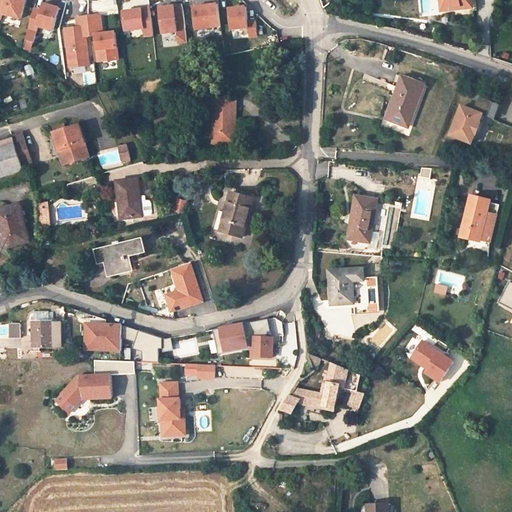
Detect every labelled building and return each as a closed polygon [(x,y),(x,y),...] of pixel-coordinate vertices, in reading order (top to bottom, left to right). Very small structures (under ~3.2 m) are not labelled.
[(0,0),(0,17),(2,18),(4,13),(22,18),(26,0),(0,0)] [(471,0),(440,0),(442,10),(454,9),(454,6),(472,5),(471,0)] [(54,28),(60,6),(45,1),(43,8),(35,6),(26,38),(35,40),(39,24),(54,28)] [(180,43),(188,42),(184,5),(161,8),(164,34),(178,32),(180,43)] [(210,5),(194,7),(197,30),(221,27),(219,9),(211,10),(210,5)] [(126,31),(144,29),(145,36),(154,35),(150,7),(142,8),(142,10),(133,11),(124,12),(126,31)] [(247,8),(229,10),(232,30),(249,28),(250,38),(258,37),(256,21),(249,22),(247,8)] [(78,27),(65,29),(70,67),(90,65),(86,36),(96,35),(99,62),(119,59),(116,32),(103,34),(101,15),(77,18),(78,27)] [(40,29),(38,35),(50,38),(52,32),(40,29)] [(29,77),(36,74),(32,64),(25,67),(29,77)] [(404,76),(398,92),(388,118),(391,119),(407,125),(410,126),(425,84),(404,76)] [(465,106),(455,135),(476,143),(479,134),(480,134),(484,124),(483,123),(486,115),(492,116),(497,102),(483,96),(477,111),(465,106)] [(237,99),(215,99),(213,142),(232,143),(232,125),(236,125),(237,99)] [(497,102),(492,116),(498,119),(504,104),(497,102)] [(407,125),(391,119),(389,126),(404,132),(407,125)] [(66,123),(53,127),(55,133),(67,129),(66,123)] [(67,129),(55,133),(60,151),(68,149),(72,163),(91,157),(81,125),(67,129)] [(143,131),(136,135),(140,143),(148,140),(143,131)] [(0,177),(25,170),(22,161),(30,159),(22,132),(13,135),(14,136),(16,144),(0,149),(0,177)] [(0,149),(16,144),(14,136),(0,140),(0,149)] [(128,145),(120,147),(124,161),(132,159),(128,145)] [(68,149),(60,151),(64,166),(72,163),(68,149)] [(30,159),(22,161),(25,170),(33,167),(30,159)] [(434,169),(422,169),(421,177),(432,179),(434,169)] [(139,179),(117,181),(121,219),(143,216),(142,202),(138,202),(138,197),(141,196),(139,179)] [(204,185),(196,183),(194,193),(201,195),(204,185)] [(233,188),(231,192),(254,199),(255,194),(233,188)] [(254,199),(231,192),(220,231),(243,237),(254,199)] [(379,200),(357,196),(350,238),(371,241),(372,242),(374,231),(379,200)] [(492,200),(471,196),(462,236),(482,240),(489,211),(492,200)] [(185,215),(188,202),(178,199),(175,212),(185,215)] [(21,204),(0,209),(0,230),(4,248),(30,241),(21,204)] [(47,208),(40,209),(42,225),(50,224),(49,208),(47,208)] [(499,214),(489,211),(482,240),(492,243),(499,214)] [(381,232),(374,231),(372,242),(371,241),(370,248),(378,250),(381,232)] [(143,238),(95,249),(99,263),(105,262),(109,276),(134,271),(130,256),(146,253),(143,238)] [(171,271),(177,291),(165,295),(170,312),(189,306),(202,302),(190,264),(171,271)] [(365,268),(331,270),(332,303),(355,302),(354,280),(365,279),(365,268)] [(62,273),(57,270),(44,280),(44,284),(52,285),(62,273)] [(511,282),(509,281),(498,302),(511,309),(511,282)] [(434,292),(447,296),(450,287),(437,283),(434,292)] [(52,313),(35,313),(35,321),(52,321),(52,313)] [(275,318),(221,328),(222,338),(219,339),(221,352),(248,347),(248,345),(252,345),(252,357),(272,357),(272,338),(267,338),(267,335),(283,336),(283,322),(275,318)] [(34,321),(35,336),(36,336),(36,347),(41,347),(54,347),(54,346),(62,346),(62,322),(53,322),(53,321),(52,321),(35,321),(34,321)] [(84,322),(83,350),(120,351),(121,322),(98,322),(84,322)] [(23,338),(22,324),(11,325),(11,339),(23,338)] [(143,360),(158,364),(162,349),(172,352),(174,341),(130,330),(127,340),(136,342),(134,350),(144,353),(143,360)] [(35,336),(32,336),(32,351),(41,350),(41,347),(36,347),(36,336),(35,336)] [(444,382),(457,363),(424,341),(411,359),(444,382)] [(323,358),(311,353),(317,371),(323,358)] [(95,375),(136,373),(136,361),(94,363),(95,375)] [(295,387),(290,395),(282,409),(293,413),(299,404),(324,409),(324,405),(337,407),(342,388),(346,368),(334,363),(332,370),(327,369),(326,373),(324,373),(324,375),(327,376),(323,393),(295,387)] [(199,374),(199,364),(185,364),(185,373),(199,374)] [(199,364),(199,374),(199,378),(213,378),(214,365),(199,364)] [(225,368),(225,377),(262,378),(262,368),(225,368)] [(351,370),(346,368),(342,388),(347,389),(351,370)] [(362,373),(351,370),(347,389),(354,390),(358,391),(362,373)] [(90,398),(112,397),(110,374),(78,376),(64,395),(74,403),(81,395),(90,394),(90,398)] [(164,435),(181,435),(180,418),(182,418),(181,410),(181,399),(179,399),(178,382),(161,383),(162,399),(161,399),(162,419),(163,419),(164,435)] [(358,391),(354,390),(348,409),(359,413),(365,393),(358,391)] [(84,398),(90,398),(90,394),(81,395),(74,403),(78,406),(84,398)] [(433,451),(426,454),(428,460),(436,457),(433,451)] [(54,459),(55,470),(68,469),(67,459),(54,459)]
